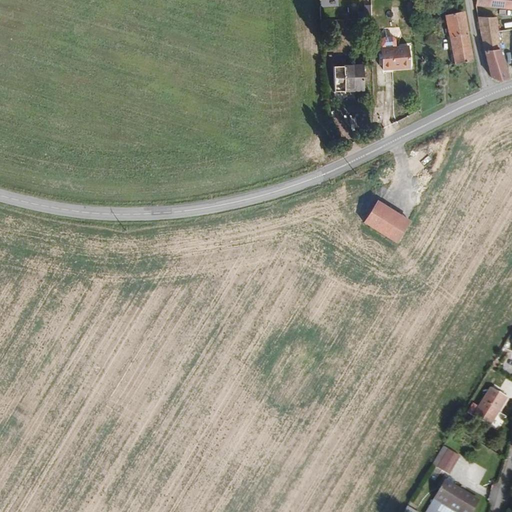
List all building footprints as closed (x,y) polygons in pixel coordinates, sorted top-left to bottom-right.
[(436,12),(435,0),(416,3),(417,14),(436,12)] [(511,12),(511,0),(475,0),(477,11),(511,12)] [(473,59),(465,11),(447,16),(455,64),(473,59)] [(505,52),(500,24),(479,23),(482,37),(485,55),(505,52)] [(412,67),(410,45),(397,47),(397,39),(379,40),(381,59),(384,59),(385,70),(412,67)] [(510,78),(505,52),(485,55),(489,75),(499,82),(510,78)] [(349,65),(349,54),(334,55),(335,65),(349,65)] [(440,68),(439,61),(430,63),(429,59),(421,60),(422,71),(423,72),(425,72),(440,68)] [(366,89),(364,64),(349,65),(335,65),(336,90),(346,90),(346,87),(359,87),(359,89),(366,89)] [(410,221),(377,200),(364,222),(396,242),(410,221)] [(490,428),(507,400),(490,389),(473,418),(490,428)] [(437,467),(448,449),(444,446),(433,465),(437,467)] [(449,475),(460,456),(448,449),(437,467),(449,475)] [(471,511),(479,500),(464,492),(463,493),(460,491),(460,490),(452,485),(445,481),(432,504),(439,508),(443,502),(453,508),(455,510),(457,511),(471,511)]
